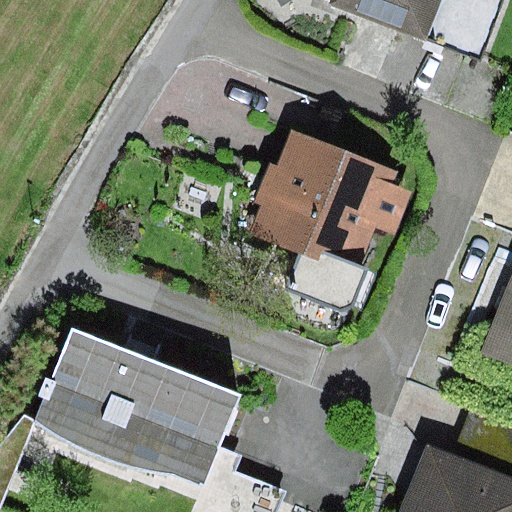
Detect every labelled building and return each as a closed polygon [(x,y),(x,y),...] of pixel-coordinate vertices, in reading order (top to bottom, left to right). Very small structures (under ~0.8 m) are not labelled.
[(455,0),(345,0),(342,9),(389,28),(436,48),(455,0)] [(390,173),(301,139),(263,239),(352,273),(390,173)] [(511,310),(502,335),(511,338),(511,310)] [(257,404),(91,339),(56,428),(222,493),(257,404)] [(511,511),(511,481),(441,453),(417,511),(511,511)]
